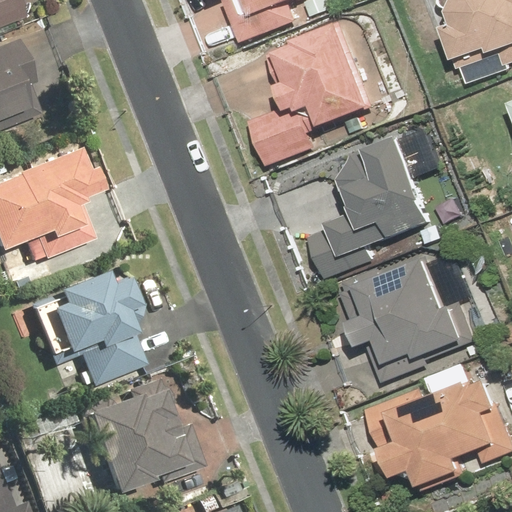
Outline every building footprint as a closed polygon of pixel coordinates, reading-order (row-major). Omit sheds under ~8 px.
[(0,0),(0,24),(20,16),(13,0),(0,0)] [(298,0),(225,0),(242,42),(300,20),(293,2),(298,0)] [(446,25),(459,67),(503,53),(506,63),(511,60),(511,0),(452,0),(450,8),(455,23),(446,25)] [(311,132),(374,106),(340,22),(265,53),(286,106),(252,120),(269,164),(316,145),(311,132)] [(13,37),(0,42),(0,128),(42,113),(13,37)] [(308,232),(326,278),(373,259),(368,246),(432,220),(398,136),(334,162),(355,213),(308,232)] [(74,148),(0,175),(0,245),(20,238),(28,261),(87,239),(71,198),(90,191),(74,148)] [(377,384),(481,342),(464,300),(449,305),(426,249),(337,285),(377,384)] [(115,267),(27,302),(51,361),(72,352),(86,386),(139,364),(125,331),(139,325),(115,267)] [(511,451),(511,434),(486,372),(426,397),(421,387),(366,409),(394,477),(415,468),(424,491),(468,473),(461,457),(480,450),(485,463),(511,451)] [(148,384),(74,411),(106,498),(197,465),(182,423),(165,430),(148,384)] [(0,511),(27,511),(23,500),(8,505),(0,484),(0,511)] [(236,511),(233,503),(210,511),(236,511)]
